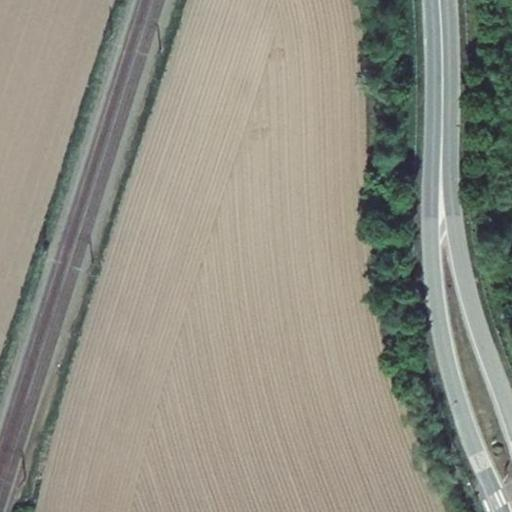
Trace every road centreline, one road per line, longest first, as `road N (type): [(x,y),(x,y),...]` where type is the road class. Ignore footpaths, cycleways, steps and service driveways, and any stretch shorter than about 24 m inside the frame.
road 1 (tertiary): [(443,83),(432,217),(439,327),(467,430),(501,511)]
road 2 (tertiary): [(511,424),(464,277),(443,83)]
